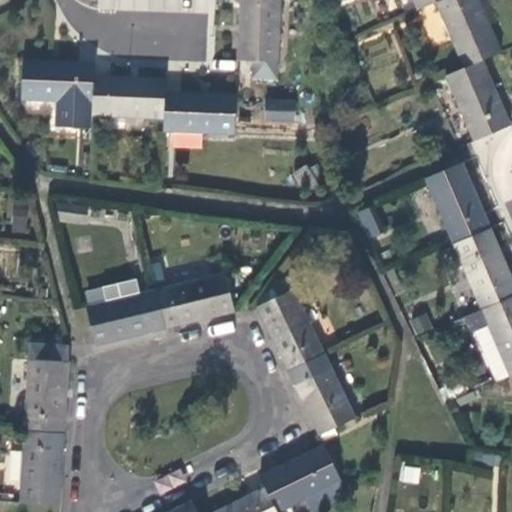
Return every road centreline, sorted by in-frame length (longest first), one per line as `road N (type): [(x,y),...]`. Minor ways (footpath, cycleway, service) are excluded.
road 1 (residential): [(81,511),(91,380),(237,346),(284,438)]
road 2 (residential): [(284,438),(110,511)]
road 3 (residential): [(87,0),(203,36)]
